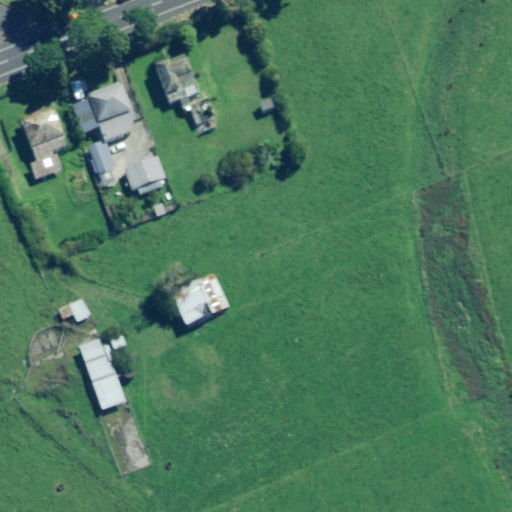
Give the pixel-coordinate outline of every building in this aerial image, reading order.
[(198,100),(183,60),(154,71),(168,107),(179,103),(184,116),(190,113),(198,136),(214,129),(203,99),(198,100)] [(135,133),(117,86),(68,105),(81,138),(98,131),(104,145),(135,133)] [(64,150),(50,112),(20,124),(35,167),(29,169),(34,183),(46,178),(49,186),(63,181),(53,154),(64,150)] [(91,163),(89,164),(94,178),(99,176),(103,190),(115,186),(102,147),(87,152),(91,163)] [(163,181),(156,161),(123,173),(130,194),(163,181)] [(91,192),(83,170),(69,175),(78,197),(91,192)] [(171,203),(166,189),(158,192),(162,206),(171,203)] [(227,311),(213,279),(187,291),(170,298),(184,330),(227,311)] [(89,318),(80,302),(57,314),(62,323),(72,318),(76,325),(89,318)] [(121,340),(109,345),(114,355),(126,349),(121,340)] [(124,405),(101,342),(78,351),(100,414),(124,405)]
